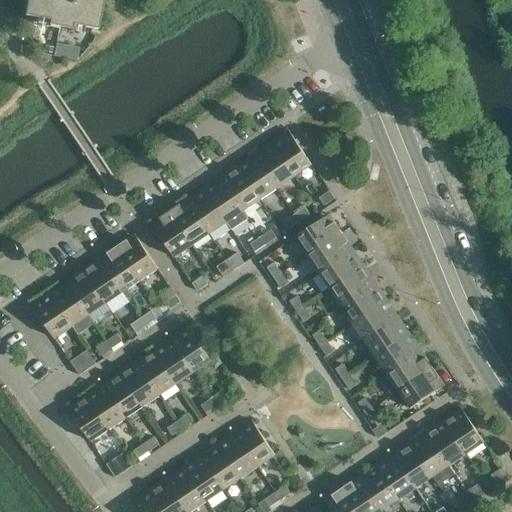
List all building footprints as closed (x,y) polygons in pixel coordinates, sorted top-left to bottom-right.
[(96,30),(102,0),(26,0),(24,17),(48,21),(47,26),(71,30),(72,25),(96,30)] [(312,166),(292,135),(289,131),(271,143),(295,178),(312,166)] [(295,178),(271,143),(255,155),(257,159),(278,189),(295,178)] [(278,189),(257,159),(255,155),(238,166),(261,201),(278,189)] [(261,201),(238,166),(221,178),(223,182),(244,212),(261,201)] [(244,212),(223,182),(221,178),(204,189),(227,223),(244,212)] [(227,223),(204,189),(187,200),(190,204),(210,235),(227,223)] [(335,199),(330,191),(319,199),(324,206),(335,199)] [(210,235),(190,204),(187,200),(170,212),(193,246),(210,235)] [(311,215),(305,208),(295,215),(300,222),(311,215)] [(193,246),(170,212),(152,224),(175,258),(193,246)] [(300,222),(295,215),(285,222),(290,230),(300,222)] [(308,256),(342,233),(335,223),(330,215),(296,238),(308,256)] [(277,238),(272,231),(261,238),(266,245),(277,238)] [(319,273),(349,253),(353,250),(342,233),(308,256),(319,273)] [(158,269),(138,239),(136,235),(118,247),(141,281),(158,269)] [(266,245),(261,238),(251,245),(256,252),(266,245)] [(141,281),(118,247),(101,259),(103,263),(124,293),(141,281)] [(331,290),(365,267),(353,250),(349,253),(319,273),(331,290)] [(243,261),(238,253),(227,260),(233,268),(243,261)] [(124,293),(103,263),(101,259),(84,270),(107,304),(124,293)] [(233,268),(227,260),(217,267),(222,275),(233,268)] [(282,273),(275,263),(267,268),(274,279),(282,273)] [(342,307),(372,286),(376,284),(365,267),(331,290),(342,307)] [(107,304),(84,270),(67,281),(70,285),(90,316),(107,304)] [(289,284),(282,273),(274,279),(281,289),(289,284)] [(208,284),(203,277),(192,284),(198,292),(208,284)] [(90,316),(70,285),(67,281),(50,293),(73,327),(90,316)] [(353,324),(388,301),(376,284),(372,286),(342,307),(353,324)] [(73,327),(50,293),(32,305),(55,339),(73,327)] [(181,303),(176,295),(165,302),(171,310),(181,303)] [(305,307),(298,297),(290,302),(297,312),(305,307)] [(365,341),(395,320),(399,318),(388,301),(353,324),(365,341)] [(312,318),(305,307),(297,312),(304,323),(312,318)] [(157,319),(152,312),(141,319),(146,326),(157,319)] [(376,358),(410,335),(399,318),(395,320),(365,341),(376,358)] [(146,326),(141,319),(131,326),(136,333),(146,326)] [(212,361),(189,327),(171,339),(174,343),(194,373),(212,361)] [(328,341),(320,331),(313,336),(320,346),(328,341)] [(123,342),(118,334),(107,341),(113,349),(123,342)] [(387,374),(418,354),(422,351),(410,335),(376,358),(387,374)] [(194,373),(174,343),(171,339),(154,350),(177,384),(194,373)] [(113,349),(107,341),(97,348),(102,356),(113,349)] [(335,352),(328,341),(320,346),(327,357),(335,352)] [(177,384),(154,350),(137,362),(140,366),(160,396),(177,384)] [(97,364),(88,351),(71,362),(80,376),(97,364)] [(399,391),(433,368),(422,351),(418,354),(387,374),(399,391)] [(160,396),(140,366),(137,362),(120,373),(144,407),(160,396)] [(350,375),(343,365),(336,370),(343,380),(350,375)] [(411,409),(445,386),(433,368),(399,391),(411,409)] [(144,407),(120,373),(104,385),(106,389),(127,419),(144,407)] [(357,385),(350,375),(343,380),(350,391),(357,385)] [(127,419),(106,389),(104,385),(87,396),(110,430),(127,419)] [(227,400),(222,392),(212,399),(217,407),(227,400)] [(110,430),(87,396),(69,408),(92,442),(110,430)] [(373,409),(366,398),(358,404),(365,414),(373,409)] [(217,407),(212,399),(201,406),(206,414),(217,407)] [(380,419),(373,409),(365,414),(372,424),(380,419)] [(485,443),(464,413),(462,409),(444,421),(467,455),(485,443)] [(194,422),(188,415),(178,422),(183,429),(194,422)] [(276,456),(253,421),(235,433),(238,437),(258,468),(276,456)] [(467,455),(444,421),(427,432),(429,436),(450,466),(467,455)] [(183,429),(178,422),(168,429),(173,436),(183,429)] [(450,466),(429,436),(427,432),(410,443),(433,478),(450,466)] [(258,468),(238,437),(235,433),(218,445),(241,479),(258,468)] [(160,445),(155,437),(144,445),(149,452),(160,445)] [(433,478),(410,443),(393,455),(396,459),(416,489),(433,478)] [(149,452),(144,445),(134,452),(139,459),(149,452)] [(241,479),(218,445),(201,456),(204,460),(224,490),(241,479)] [(134,467),(125,453),(107,465),(116,479),(134,467)] [(416,489),(396,459),(393,455),(376,466),(399,500),(416,489)] [(224,490),(204,460),(201,456),(184,468),(207,502),(224,490)] [(399,500),(376,466),(359,478),(362,482),(382,511),(399,500)] [(191,511),(207,502),(184,468),(167,479),(170,483),(189,511),(191,511)] [(507,476),(502,469),(491,476),(497,483),(507,476)] [(381,511),(382,511),(362,482),(359,478),(342,489),(357,511),(381,511)] [(189,511),(170,483),(167,479),(150,490),(164,511),(189,511)] [(485,495),(478,485),(467,492),(472,500),(474,503),(485,495)] [(291,494),(286,486),(275,493),(281,501),(291,494)] [(357,511),(342,489),(324,501),(331,511),(357,511)] [(164,511),(150,490),(132,503),(138,511),(164,511)] [(472,500),(467,492),(457,499),(462,507),(472,500)] [(281,501),(275,493),(265,500),(270,508),(281,501)]
